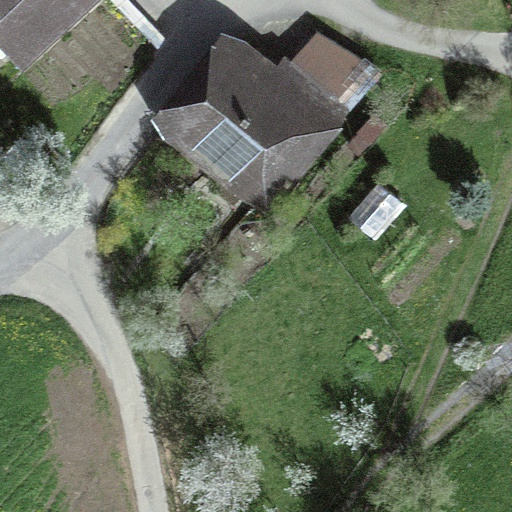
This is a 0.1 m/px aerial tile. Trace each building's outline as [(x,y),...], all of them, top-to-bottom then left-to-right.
[(0,0),(0,37),(21,61),(88,0),(0,0)] [(115,0),(154,39),(170,23),(148,0),(115,0)] [(245,35),(221,25),(150,112),(163,135),(265,215),(344,122),(343,120),(383,70),(317,27),(291,58),(285,51),(277,60),(245,35)] [(346,141),(359,154),(390,121),(377,108),(346,141)] [(346,215),(372,236),(401,200),(376,179),(346,215)] [(387,305),(404,321),(421,304),(403,287),(387,305)] [(371,344),(382,373),(400,366),(390,337),(371,344)]
